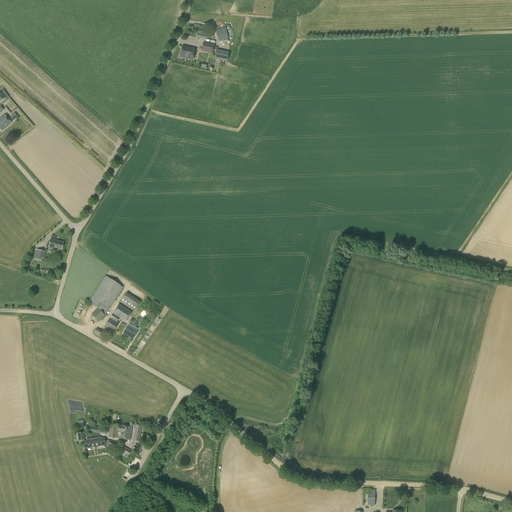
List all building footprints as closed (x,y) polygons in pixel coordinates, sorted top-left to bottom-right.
[(219,42),(229,38),(225,28),(215,31),(219,42)] [(203,34),(203,32),(200,31),(200,34),(198,33),(197,38),(205,40),(206,35),(203,34)] [(212,53),(214,45),(204,43),(202,50),(212,53)] [(193,59),(195,48),(182,46),(180,57),(193,59)] [(0,128),(2,131),(11,123),(4,115),(0,117),(0,128)] [(62,250),(63,242),(56,240),(51,238),(49,247),(54,249),(54,248),(62,250)] [(40,260),(43,251),(36,249),(34,259),(40,260)] [(102,321),(107,316),(105,315),(123,287),(105,276),(89,302),(98,308),(91,314),(98,322),(98,321),(99,322),(101,320),(102,321)] [(125,322),(132,312),(119,304),(104,326),(113,332),(118,323),(117,322),(119,318),(125,322)] [(147,309),(144,305),(141,307),(137,309),(142,317),(146,315),(144,311),(147,309)] [(133,338),(137,331),(127,325),(123,333),(133,338)] [(78,428),(84,427),(84,425),(86,425),(85,420),(77,421),(77,424),(78,428)] [(107,434),(108,428),(87,425),(86,431),(107,434)] [(130,440),(132,427),(119,425),(119,427),(116,427),(116,428),(110,427),(108,436),(130,440)] [(139,441),(141,426),(135,425),(133,440),(139,441)] [(84,449),(105,445),(105,444),(108,445),(114,448),(116,443),(109,440),(104,440),(104,437),(101,438),(101,437),(86,439),(86,440),(83,441),(84,449)] [(128,456),(131,451),(121,445),(118,450),(128,456)]
